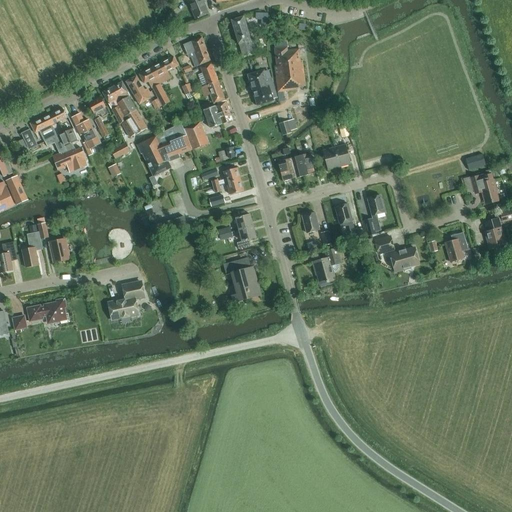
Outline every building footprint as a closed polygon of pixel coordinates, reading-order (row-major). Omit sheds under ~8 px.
[(188,0),(196,19),(208,14),(202,0),(188,0)] [(251,40),(244,17),(231,20),(239,44),(243,55),(254,52),(250,41),(251,40)] [(183,45),(187,54),(190,53),(195,67),(211,61),(202,37),(183,45)] [(288,51),(287,48),(274,49),(277,66),(274,66),(279,101),(284,100),(283,91),(297,90),(297,88),(306,87),(302,60),(300,60),(299,49),(288,51)] [(174,57),(140,75),(144,84),(148,82),(149,81),(152,87),(160,83),(171,77),(168,72),(179,66),(174,57)] [(200,67),(207,85),(207,86),(218,81),(211,63),(200,67)] [(253,94),(274,88),(275,87),(272,78),(271,78),(269,69),(264,71),(264,70),(248,75),(253,94)] [(145,90),(137,76),(126,82),(140,105),(152,97),(148,89),(145,90)] [(207,86),(207,85),(200,87),(204,96),(210,95),(214,103),(225,99),(218,81),(207,86)] [(112,109),(118,106),(117,104),(129,96),(130,96),(122,82),(103,93),(112,109)] [(193,91),(189,83),(182,86),(185,94),(193,91)] [(169,102),(159,84),(152,88),(162,106),(169,102)] [(277,98),(274,88),(253,94),(257,106),(274,101),(273,99),(277,98)] [(117,104),(125,116),(136,110),(129,96),(117,104)] [(106,107),(100,97),(89,103),(93,111),(92,112),(95,117),(100,114),(102,116),(109,113),(105,107),(106,107)] [(161,106),(157,98),(152,101),(156,109),(161,106)] [(233,120),(226,102),(211,107),(209,102),(200,105),(202,111),(204,110),(211,129),(233,120)] [(120,124),(127,121),(118,106),(112,109),(120,124)] [(63,108),(41,119),(31,124),(35,133),(39,131),(44,141),(57,135),(52,125),(68,118),(63,108)] [(136,110),(125,116),(128,121),(122,124),(129,137),(136,133),(137,135),(147,128),(136,110)] [(86,142),(83,143),(89,155),(92,154),(90,149),(101,143),(93,129),(89,121),(85,123),(80,114),(72,118),(81,136),(82,135),(86,142)] [(94,119),(99,129),(104,126),(100,117),(94,119)] [(297,128),(293,118),(278,123),(282,135),(291,132),(291,130),(297,128)] [(350,135),(346,121),(338,123),(341,137),(350,135)] [(192,150),(208,144),(200,122),(184,128),(192,150)] [(157,135),(166,156),(168,162),(182,156),(181,154),(192,150),(182,123),(157,135)] [(104,126),(99,129),(103,137),(108,134),(104,126)] [(77,141),(73,129),(60,135),(45,142),(48,146),(55,143),(60,154),(75,148),(72,143),(77,141)] [(138,145),(142,154),(143,153),(154,176),(171,168),(168,162),(166,156),(157,135),(138,145)] [(28,150),(22,139),(15,143),(20,154),(28,150)] [(35,139),(26,143),(29,149),(37,145),(35,139)] [(125,142),(111,149),(116,158),(129,151),(125,142)] [(346,145),(334,148),(339,167),(351,164),(346,145)] [(13,172),(1,147),(0,147),(0,155),(8,174),(13,172)] [(58,170),(68,166),(70,172),(87,166),(84,160),(86,159),(82,148),(76,150),(75,148),(60,154),(53,156),(58,170)] [(339,167),(334,148),(323,151),(328,170),(339,167)] [(225,150),(218,152),(221,161),(228,159),(225,150)] [(310,153),(299,156),(304,176),(315,173),(310,153)] [(469,170),(485,165),(482,154),(465,159),(466,159),(467,159),(470,169),(469,170)] [(299,156),(289,159),(294,179),(304,176),(299,156)] [(294,179),(289,159),(278,162),(283,182),(294,179)] [(120,173),(116,163),(108,167),(113,177),(120,173)] [(227,183),(241,180),(237,168),(224,172),(227,183)] [(217,170),(203,175),(205,181),(219,175),(217,170)] [(491,173),(487,174),(471,178),(474,190),(481,188),(485,203),(498,200),(496,192),(497,191),(493,180),(491,173)] [(28,199),(17,175),(5,181),(16,204),(28,199)] [(213,187),(220,185),(218,179),(211,180),(213,187)] [(244,191),(241,180),(227,183),(230,195),(244,191)] [(0,212),(15,205),(6,185),(6,186),(4,182),(0,183),(0,212)] [(367,199),(373,218),(363,221),(368,236),(377,234),(376,232),(381,230),(377,215),(385,212),(380,195),(367,199)] [(223,202),(221,196),(210,199),(212,205),(223,202)] [(340,225),(352,221),(348,204),(335,207),(340,225)] [(511,209),(500,213),(502,221),(511,217),(511,209)] [(307,233),(319,230),(315,213),(302,216),(307,233)] [(239,230),(253,226),(250,214),(236,218),(239,230)] [(186,224),(184,216),(165,223),(167,230),(186,224)] [(504,244),(497,219),(486,222),(488,229),(484,231),(489,249),(493,248),(504,244)] [(49,237),(46,222),(45,222),(38,224),(41,238),(49,237)] [(363,234),(360,222),(353,224),(356,236),(363,234)] [(257,238),(253,226),(239,230),(242,242),(237,243),(239,249),(251,246),(249,240),(257,238)] [(232,236),(229,227),(218,230),(219,235),(206,239),(207,243),(221,239),(221,240),(232,236)] [(27,234),(30,249),(22,250),(26,268),(39,265),(36,250),(42,249),(39,231),(27,234)] [(331,243),(328,231),(320,233),(324,245),(331,243)] [(468,250),(463,232),(451,236),(452,241),(445,243),(451,262),(464,258),(462,252),(468,250)] [(395,253),(390,237),(375,241),(379,254),(389,251),(395,272),(411,267),(410,266),(419,263),(415,248),(406,250),(405,249),(399,251),(399,252),(395,253)] [(374,248),(372,238),(366,239),(369,249),(374,248)] [(66,240),(50,243),(54,262),(70,259),(66,240)] [(358,248),(356,241),(348,243),(350,251),(358,248)] [(432,252),(437,251),(435,241),(429,243),(432,252)] [(0,272),(0,273),(13,270),(10,257),(17,255),(14,242),(2,244),(4,254),(0,254),(0,272)] [(338,251),(337,247),(325,250),(327,257),(313,260),(315,269),(316,269),(320,282),(335,278),(333,273),(335,272),(336,271),(338,270),(339,268),(339,267),(337,260),(343,258),(341,251),(338,251)] [(234,302),(261,295),(253,267),(250,268),(247,258),(223,264),(226,275),(232,273),(238,294),(233,296),(234,302)] [(144,297),(141,282),(123,286),(126,300),(109,303),(112,320),(138,314),(135,299),(144,297)] [(67,307),(65,298),(56,300),(56,303),(28,309),(31,321),(43,318),(42,316),(47,315),(48,323),(60,321),(61,324),(70,322),(68,313),(65,313),(64,308),(67,307)] [(0,312),(0,335),(9,334),(5,312),(0,312)] [(27,327),(25,315),(12,317),(15,330),(27,327)] [(19,355),(14,330),(11,330),(12,338),(11,339),(13,347),(14,347),(16,356),(19,355)]
